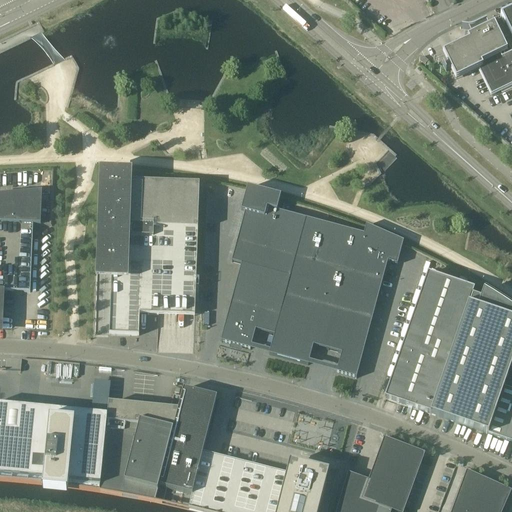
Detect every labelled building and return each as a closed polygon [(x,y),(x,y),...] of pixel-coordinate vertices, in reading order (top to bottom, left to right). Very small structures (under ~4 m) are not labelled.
[(511,10),(500,17),(511,40),(511,10)] [(469,41),(443,54),(456,80),(478,69),(491,95),(511,85),(511,70),(504,53),(507,52),(494,25),(487,28),(485,24),(472,30),(474,34),(467,38),(469,41)] [(423,57),(419,61),(424,65),(428,61),(423,57)] [(199,186),(100,182),(95,335),(139,336),(139,315),(158,316),(159,294),(195,296),(199,186)] [(0,292),(5,293),(5,292),(30,293),(33,225),(33,223),(38,225),(39,196),(0,199),(0,292)] [(241,266),(220,343),(250,351),(256,331),(274,336),(269,356),(308,366),(313,347),(341,354),(336,374),(356,379),(392,247),(373,242),(374,238),(277,212),(279,204),(250,196),(232,263),(241,266)] [(428,275),(385,400),(511,443),(511,391),(503,388),(511,367),(511,309),(506,305),(484,291),(481,299),(472,297),(474,291),(428,275)] [(151,501),(151,502),(194,511),(318,511),(326,484),(327,480),(329,473),(290,463),(287,472),(287,474),(203,453),(217,398),(216,398),(183,390),(178,411),(159,487),(192,496),(189,509),(155,502),(151,501)] [(107,418),(100,489),(156,500),(159,487),(178,411),(109,404),(107,418)] [(0,407),(0,477),(45,481),(44,483),(69,486),(69,484),(100,489),(107,418),(0,407)] [(348,474),(336,511),(502,511),(511,492),(466,472),(451,511),(390,511),(391,511),(403,511),(425,455),(384,439),(368,482),(348,474)]
